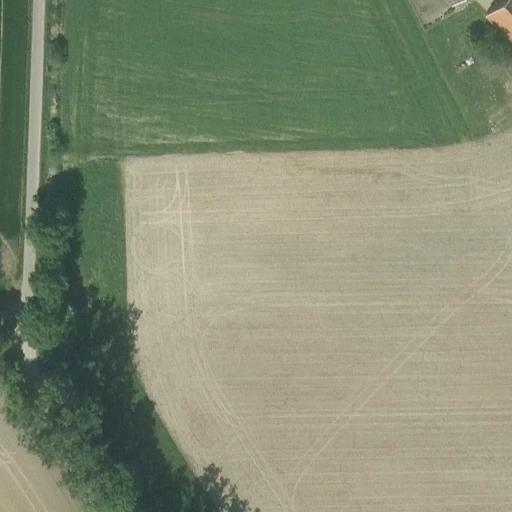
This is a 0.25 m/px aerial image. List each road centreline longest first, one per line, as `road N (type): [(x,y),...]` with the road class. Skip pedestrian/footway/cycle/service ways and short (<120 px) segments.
road 1 (track): [(26,362),(41,0)]
road 2 (unclassified): [(114,511),(34,375)]
